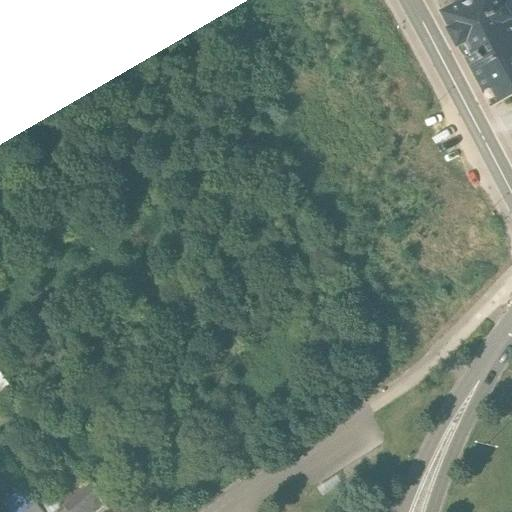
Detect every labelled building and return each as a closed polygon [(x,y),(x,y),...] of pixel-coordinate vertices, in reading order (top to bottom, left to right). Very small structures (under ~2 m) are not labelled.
[(464,56),(491,107),(511,96),(511,0),(463,0),(441,12),(458,45),(462,44),(468,56),(466,57),(465,55),(464,56)] [(0,374),(0,391),(8,386),(0,374)] [(53,427),(44,433),(71,463),(77,459),(60,430),(57,425),(53,427)] [(33,500),(42,511),(141,511),(119,484),(100,500),(94,493),(97,490),(81,472),(72,479),(72,487),(57,500),(38,497),(33,500)] [(315,489),(321,497),(341,484),(335,475),(315,489)] [(42,511),(33,500),(21,486),(15,489),(17,492),(1,502),(7,511),(42,511)]
